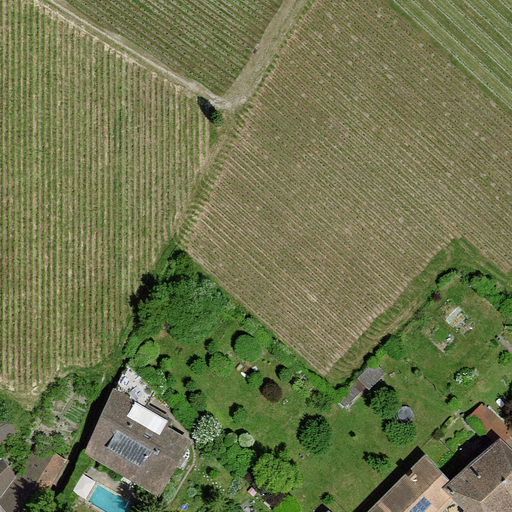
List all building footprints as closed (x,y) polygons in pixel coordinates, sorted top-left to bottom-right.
[(132,365),(92,451),(165,495),(194,445),(171,431),(174,424),(151,411),(161,394),(132,365)] [(0,410),(0,446),(18,436),(3,409),(0,410)] [(450,511),(461,500),(473,511),(511,511),(511,441),(511,440),(500,450),(478,468),(457,487),(428,459),(376,511),(450,511)] [(32,511),(66,462),(40,445),(18,479),(2,503),(9,511),(32,511)] [(18,479),(2,460),(0,461),(0,500),(2,503),(18,479)]
